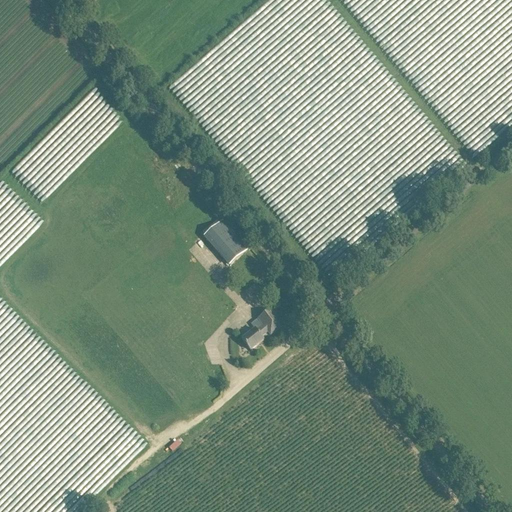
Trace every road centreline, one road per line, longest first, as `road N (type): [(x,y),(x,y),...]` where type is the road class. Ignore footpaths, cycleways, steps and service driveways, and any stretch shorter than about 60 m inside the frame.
road 1 (unclassified): [(321,313),(60,0)]
road 2 (unknown): [(92,511),(321,313)]
road 3 (unclassified): [(490,511),(321,313)]
road 4 (unclassified): [(321,313),(511,153)]
